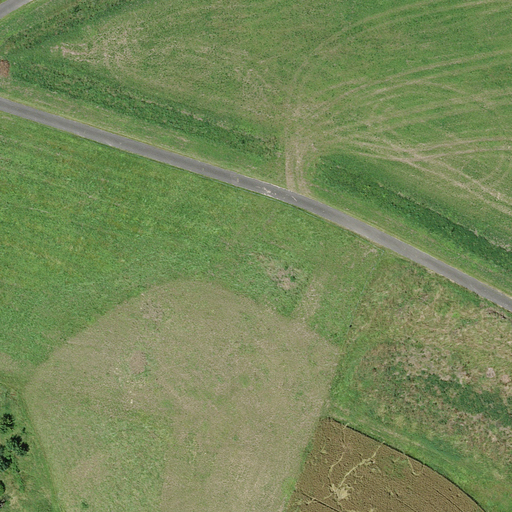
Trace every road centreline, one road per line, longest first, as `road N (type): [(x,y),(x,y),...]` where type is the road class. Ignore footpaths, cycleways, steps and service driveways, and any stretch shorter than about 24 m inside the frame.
road 1 (unclassified): [(0,106),(318,209),(511,307)]
road 2 (track): [(174,511),(229,362),(278,311),(315,288),(430,265)]
